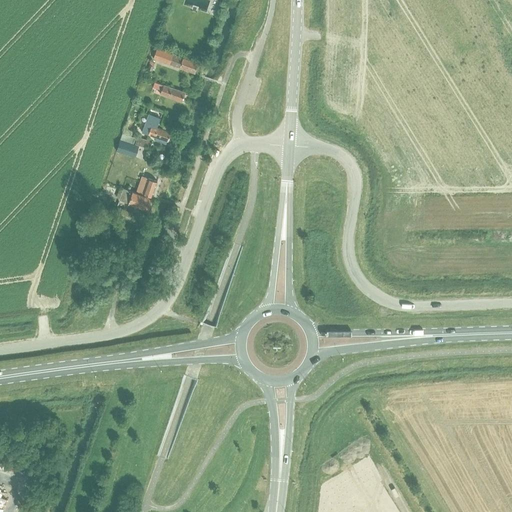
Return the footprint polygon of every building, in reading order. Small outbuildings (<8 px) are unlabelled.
[(168,34),(162,37),(164,43),(170,40),(168,34)] [(157,48),(154,58),(170,64),(173,54),(157,48)] [(173,54),(170,64),(195,73),(199,63),(178,55),(173,54)] [(155,81),(153,86),(162,89),(161,93),(182,100),(185,92),(164,84),(155,81)] [(145,124),(142,132),(148,134),(167,140),(170,132),(157,127),(163,112),(151,108),(149,115),(151,116),(148,125),(145,124)] [(125,126),(122,134),(130,136),(132,131),(126,129),(127,126),(125,126)] [(122,134),(120,140),(133,144),(143,147),(145,139),(136,136),(135,138),(130,136),(122,134)] [(117,151),(130,156),(134,145),(120,140),(117,151)] [(129,171),(122,168),(119,167),(115,176),(126,180),(129,171)] [(131,178),(128,188),(152,196),(157,181),(148,178),(146,183),(144,182),(131,178)] [(148,207),(152,197),(124,187),(120,199),(135,204),(136,202),(148,207)] [(129,220),(132,212),(117,206),(114,214),(129,220)]
